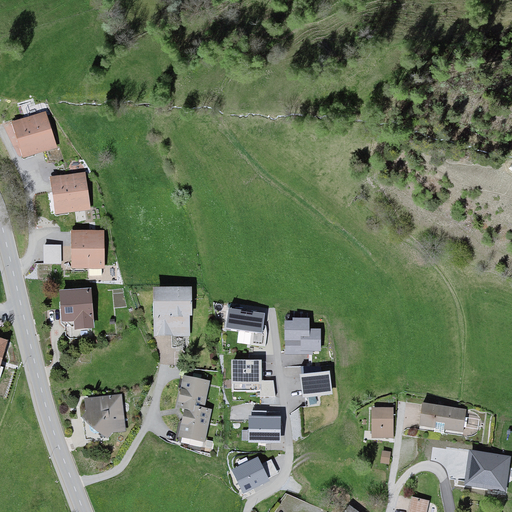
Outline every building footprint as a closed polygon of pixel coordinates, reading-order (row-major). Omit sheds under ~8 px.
[(48,112),(15,121),(25,157),(58,147),(48,112)] [(90,172),(51,177),(56,216),(95,211),(90,172)] [(102,232),(73,232),(73,267),(102,266),(102,232)] [(60,246),(44,246),(44,263),(61,263),(60,246)] [(91,287),(59,289),(61,320),(74,320),(74,328),(94,326),(91,287)] [(190,289),(155,289),(155,333),(187,333),(187,313),(190,312),(190,289)] [(265,311),(229,306),(226,326),(262,331),(265,311)] [(294,324),(286,324),(286,349),(309,349),(309,354),(317,354),(317,332),(307,332),(307,321),(294,321),(294,324)] [(261,358),(231,358),(231,383),(261,383),(261,358)] [(330,369),(299,372),(302,396),(332,393),(330,369)] [(184,405),(204,409),(209,379),(183,375),(178,404),(184,405)] [(119,396),(86,400),(87,413),(84,417),(106,435),(109,431),(123,430),(119,396)] [(204,409),(184,405),(178,437),(205,441),(211,410),(204,409)] [(464,411),(424,405),(421,425),(461,431),(464,411)] [(391,409),(374,409),(373,436),(391,436),(391,409)] [(281,415),(249,414),(248,441),(280,442),(281,415)] [(389,453),(383,452),(381,462),(388,463),(389,453)] [(508,458),(471,453),(467,484),(504,489),(508,458)] [(269,480),(258,456),(231,468),(242,492),(269,480)] [(425,511),(428,502),(413,498),(409,511),(425,511)]
